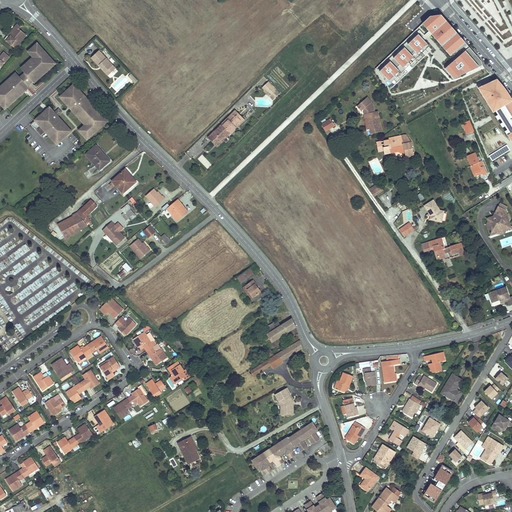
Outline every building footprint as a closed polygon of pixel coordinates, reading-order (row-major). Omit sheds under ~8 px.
[(482,65),(481,61),(441,15),(430,16),(376,69),(390,90),(430,52),(453,79),(459,77),(457,74),(464,71),(465,74),(482,65)] [(18,27),(20,29),(21,27),(17,23),(8,35),(10,37),(18,27)] [(20,29),(18,27),(10,37),(8,35),(4,39),(16,48),(27,35),(20,29)] [(50,68),(56,63),(38,43),(32,48),(33,49),(30,52),(34,57),(35,58),(32,61),(31,59),(24,65),(25,67),(22,69),(25,73),(21,77),(17,72),(0,87),(0,102),(6,108),(28,85),(30,86),(34,82),(33,81),(36,78),(37,80),(44,74),(42,72),(46,69),(49,66),(50,68)] [(91,57),(98,65),(100,63),(106,71),(109,68),(112,71),(116,67),(100,49),(91,57)] [(5,62),(11,56),(4,51),(0,56),(0,55),(0,67),(5,62)] [(134,85),(138,81),(130,73),(126,76),(134,85)] [(117,92),(129,81),(123,74),(111,86),(117,92)] [(511,100),(511,102),(509,98),(511,97),(503,86),(501,87),(498,84),(500,83),(497,79),(480,87),(483,91),(480,92),(486,101),(488,100),(495,111),(498,115),(500,119),(503,123),(505,126),(507,130),(509,133),(510,134),(511,136),(509,138),(511,142),(511,100)] [(277,93),(279,91),(270,81),(262,88),(270,95),(275,91),(277,93)] [(101,127),(108,121),(103,115),(102,116),(99,113),(96,110),(97,109),(89,100),(88,101),(85,98),(82,94),(83,93),(77,87),(76,88),(73,85),(62,95),(65,98),(63,99),(78,115),(79,114),(82,117),(85,120),(83,121),(86,124),(81,129),(85,132),(83,133),(88,139),(95,132),(94,131),(100,126),(101,127)] [(273,99),(278,95),(277,93),(275,91),(270,95),(272,98),(273,99)] [(374,105),(368,98),(359,104),(363,109),(365,110),(364,112),(368,129),(370,128),(371,133),(382,131),(378,112),(375,112),(374,105)] [(488,100),(486,101),(493,113),(495,111),(488,100)] [(58,144),(72,131),(58,116),(61,113),(59,110),(56,113),(55,112),(50,107),(36,120),(58,144)] [(228,119),(222,124),(230,133),(236,127),(235,126),(241,120),(236,115),(239,113),(235,110),(227,118),(228,119)] [(235,126),(236,127),(244,119),(239,113),(236,115),(241,120),(235,126)] [(335,124),(330,118),(321,124),(325,131),(335,124)] [(474,131),(470,121),(463,124),(467,133),(474,131)] [(230,133),(222,124),(221,123),(214,131),(214,130),(207,137),(213,142),(216,139),(218,142),(225,135),(227,137),(230,133)] [(406,134),(402,135),(402,136),(404,147),(406,156),(414,154),(412,142),(406,134)] [(390,150),(404,147),(402,136),(401,136),(400,135),(390,137),(390,138),(389,139),(383,141),(385,146),(383,146),(385,154),(391,153),(390,150)] [(103,155),(104,154),(96,145),(86,154),(100,170),(109,162),(103,155)] [(492,161),(507,152),(503,147),(489,156),(492,161)] [(466,156),(470,166),(472,165),(475,174),(481,171),(482,173),(482,175),(486,173),(482,161),(479,162),(476,152),(466,156)] [(207,169),(212,165),(203,154),(198,158),(207,169)] [(472,165),(470,166),(473,174),(474,176),(482,173),(481,171),(475,174),(472,165)] [(129,176),(131,175),(125,169),(112,181),(113,181),(116,185),(123,193),(135,183),(129,176)] [(372,192),(374,196),(375,196),(381,192),(378,188),(372,192)] [(161,197),(157,193),(154,189),(146,196),(156,207),(165,198),(163,195),(162,196),(161,197)] [(178,199),(167,208),(177,220),(188,211),(178,199)] [(74,216),(61,223),(62,225),(59,226),(66,239),(73,235),(70,231),(75,229),(79,227),(81,230),(88,226),(86,224),(90,219),(87,216),(97,206),(91,200),(81,210),(78,213),(75,216),(74,216)] [(434,200),(424,206),(431,216),(430,219),(442,221),(444,210),(440,210),(434,200)] [(502,229),(510,226),(505,209),(498,206),(495,213),(497,214),(496,217),(494,216),(487,218),(488,221),(486,224),(487,227),(492,230),(492,231),(496,233),(500,231),(502,229)] [(130,209),(125,213),(129,218),(134,213),(130,209)] [(115,227),(116,226),(112,222),(103,230),(117,245),(125,238),(119,232),(115,227)] [(409,223),(400,229),(404,236),(414,230),(409,223)] [(149,238),(156,232),(150,226),(144,231),(149,238)] [(500,231),(496,233),(504,234),(506,230),(511,228),(510,226),(502,229),(500,231)] [(73,235),(81,231),(81,230),(79,227),(75,229),(70,231),(73,235)] [(141,258),(151,250),(144,242),(143,243),(139,238),(131,245),(141,258)] [(444,248),(442,238),(423,243),(425,250),(432,248),(431,246),(434,246),(435,248),(438,258),(445,256),(444,252),(450,250),(451,254),(459,251),(460,254),(464,253),(461,243),(448,247),(444,248)] [(249,268),(237,277),(241,283),(254,275),(249,268)] [(245,286),(246,287),(253,297),(261,291),(256,284),(253,280),(245,286)] [(506,286),(489,293),(492,302),(500,299),(500,300),(507,298),(508,300),(510,305),(511,304),(511,295),(510,296),(506,286)] [(244,288),(252,298),(253,297),(246,287),(244,288)] [(114,303),(110,299),(100,309),(106,314),(108,312),(107,310),(108,308),(117,316),(123,309),(115,302),(114,303)] [(107,310),(108,312),(115,318),(117,316),(108,308),(107,310)] [(116,323),(119,326),(125,320),(122,317),(116,323)] [(126,321),(120,327),(119,329),(125,335),(137,324),(130,317),(126,321)] [(263,337),(265,340),(269,337),(271,340),(272,342),(296,327),(292,318),(291,319),(280,326),(277,321),(264,329),(267,334),(263,337)] [(145,347),(147,351),(154,346),(146,335),(145,336),(143,333),(133,339),(139,347),(140,346),(143,345),(145,347)] [(87,345),(92,352),(97,349),(100,353),(109,347),(102,336),(95,340),(97,343),(94,345),(93,342),(87,345)] [(288,346),(300,339),(299,336),(287,343),(288,346)] [(300,340),(273,357),(277,364),(303,348),(303,347),(300,340)] [(92,352),(87,345),(81,349),(79,345),(71,351),(77,360),(80,359),(81,360),(92,352)] [(154,357),(152,358),(156,365),(167,358),(161,348),(157,351),(154,346),(147,351),(150,356),(153,355),(154,357)] [(263,352),(268,359),(274,355),(270,348),(263,352)] [(440,358),(444,357),(443,352),(424,357),(425,361),(432,360),(433,363),(428,364),(430,371),(433,373),(441,371),(439,362),(441,362),(440,358)] [(110,371),(119,365),(114,357),(104,363),(105,364),(100,367),(108,379),(115,375),(113,372),(111,373),(110,371)] [(273,357),(268,360),(271,365),(272,366),(277,364),(273,357)] [(60,359),(52,364),(61,379),(71,372),(73,375),(76,373),(70,363),(67,366),(68,367),(66,369),(60,359)] [(271,365),(268,360),(250,371),(253,376),(271,365)] [(385,383),(393,381),(392,375),(394,374),(393,365),(395,365),(395,360),(387,362),(388,365),(382,366),(385,383)] [(178,361),(170,366),(176,376),(174,377),(173,375),(170,378),(174,384),(187,375),(178,361)] [(111,373),(113,372),(121,367),(119,365),(110,371),(111,373)] [(170,366),(168,368),(173,375),(174,377),(176,376),(170,366)] [(364,373),(365,373),(366,380),(367,386),(377,384),(375,371),(371,372),(370,368),(363,369),(364,373)] [(83,375),(86,379),(90,386),(92,388),(99,383),(91,370),(83,375)] [(34,377),(41,388),(42,387),(44,390),(54,384),(49,375),(45,378),(41,372),(34,377)] [(343,372),(339,381),(337,380),(334,388),(343,392),(346,384),(349,386),(353,376),(343,372)] [(501,372),(495,378),(502,385),(508,378),(501,372)] [(452,374),(444,387),(446,389),(443,394),(454,400),(456,397),(458,399),(462,393),(456,389),(462,380),(452,374)] [(419,384),(425,388),(431,392),(437,383),(424,375),(422,377),(419,375),(414,383),(418,386),(419,384)] [(156,384),(156,383),(153,380),(147,384),(155,397),(162,392),(160,390),(166,387),(162,381),(156,384)] [(88,388),(84,381),(80,383),(85,390),(88,388)] [(80,383),(69,390),(70,391),(67,393),(74,403),(82,398),(79,394),(85,390),(80,383)] [(499,388),(495,383),(492,386),(491,385),(484,391),(491,399),(498,392),(496,391),(499,388)] [(188,385),(184,388),(187,393),(192,390),(188,385)] [(24,394),(23,392),(20,387),(13,392),(22,406),(29,401),(28,399),(33,396),(29,390),(24,394)] [(132,393),(133,395),(136,399),(134,400),(131,396),(128,399),(132,405),(138,402),(141,406),(148,401),(143,393),(140,388),(132,393)] [(288,389),(276,395),(280,402),(283,400),(286,404),(286,405),(284,405),(284,410),(282,410),(282,415),(294,414),(294,402),(290,395),(291,394),(288,389)] [(419,404),(421,401),(412,395),(410,399),(410,398),(402,411),(412,417),(414,413),(420,404),(419,404)] [(0,401),(3,405),(4,407),(0,409),(0,412),(2,416),(8,412),(9,414),(16,410),(7,396),(0,401)] [(61,409),(56,402),(53,398),(46,403),(54,416),(62,411),(61,409)] [(132,405),(128,399),(114,408),(121,419),(130,413),(127,409),(132,405)] [(476,409),(473,411),(480,418),(489,408),(482,400),(475,407),(476,409)] [(356,411),(355,407),(354,403),(345,405),(347,414),(351,412),(352,416),(359,415),(358,410),(356,411)] [(105,410),(96,415),(102,424),(100,425),(99,424),(96,426),(101,433),(113,425),(109,420),(111,419),(105,410)] [(31,422),(26,425),(31,431),(35,428),(34,426),(36,424),(38,427),(45,422),(38,411),(28,417),(31,422)] [(483,422),(476,414),(473,417),(468,422),(477,431),(482,426),(480,424),(483,422)] [(432,437),(440,424),(430,418),(422,430),(432,437)] [(499,431),(504,430),(507,424),(510,426),(511,423),(511,422),(504,418),(502,421),(497,418),(492,427),(499,431)] [(389,440),(397,445),(400,439),(397,437),(400,434),(404,436),(409,430),(395,421),(390,428),(395,431),(389,440)] [(148,426),(150,431),(157,428),(154,422),(148,426)] [(314,432),(317,430),(312,422),(289,438),(288,437),(252,460),(258,469),(261,467),(266,475),(272,470),(267,463),(273,459),(278,467),(284,463),(279,455),(284,451),(289,459),(296,455),(291,447),(296,444),(301,451),(308,447),(302,440),(308,436),(313,444),(319,440),(314,432)] [(353,444),(358,437),(361,431),(363,432),(365,428),(358,423),(355,422),(353,425),(345,439),(353,444)] [(16,441),(24,436),(22,434),(24,432),(26,435),(31,431),(26,425),(21,428),(18,424),(9,430),(16,441)] [(80,433),(74,437),(79,444),(90,437),(89,436),(92,434),(86,424),(78,429),(80,433)] [(461,430),(454,437),(458,442),(465,449),(472,442),(461,430)] [(418,459),(420,455),(419,454),(421,450),(425,443),(413,436),(407,447),(414,452),(412,455),(418,459)] [(482,446),(486,449),(481,458),(490,464),(495,457),(494,456),(497,451),(499,452),(503,445),(488,436),(482,446)] [(79,444),(74,437),(68,441),(66,437),(58,442),(64,452),(67,450),(68,451),(79,444)] [(194,448),(195,448),(190,437),(179,443),(181,448),(183,447),(185,452),(183,453),(188,464),(199,459),(195,451),(194,448)] [(465,449),(458,442),(456,444),(464,452),(466,450),(465,448),(465,449)] [(382,445),(374,459),(386,466),(395,453),(382,445)] [(44,450),(48,455),(49,456),(43,460),(46,466),(52,462),(53,464),(60,460),(51,446),(44,450)] [(462,456),(455,449),(449,455),(456,462),(462,456)] [(26,466),(20,470),(25,477),(36,470),(35,469),(38,466),(32,457),(23,462),(26,466)] [(372,461),(385,469),(386,466),(374,459),(372,461)] [(448,468),(442,465),(435,477),(439,479),(446,483),(451,474),(446,471),(448,468)] [(360,475),(365,479),(367,480),(366,482),(365,481),(361,486),(368,491),(378,477),(366,468),(360,475)] [(14,478),(12,475),(6,480),(13,491),(22,485),(20,480),(25,477),(20,470),(15,474),(16,476),(14,478)] [(446,483),(439,479),(435,486),(442,490),(446,483)] [(298,489),(298,480),(288,480),(288,489),(298,489)] [(435,486),(431,483),(426,492),(431,495),(429,499),(434,502),(442,490),(435,486)] [(41,489),(45,498),(50,495),(45,486),(41,489)] [(386,488),(381,494),(385,497),(382,500),(379,497),(372,506),(378,511),(384,511),(388,507),(386,505),(391,499),(395,502),(398,497),(397,496),(400,493),(393,487),(390,491),(386,488)] [(484,504),(494,502),(493,498),(497,497),(495,490),(491,491),(492,493),(486,494),(483,495),(482,493),(477,494),(479,504),(484,503),(484,504)] [(328,511),(336,507),(335,506),(331,499),(328,501),(322,493),(316,497),(321,505),(316,509),(311,501),(304,505),(308,511),(300,511),(299,508),(293,511),(328,511)] [(497,498),(498,506),(506,505),(505,497),(497,498)] [(23,503),(10,508),(11,511),(21,511),(26,509),(23,503)]
